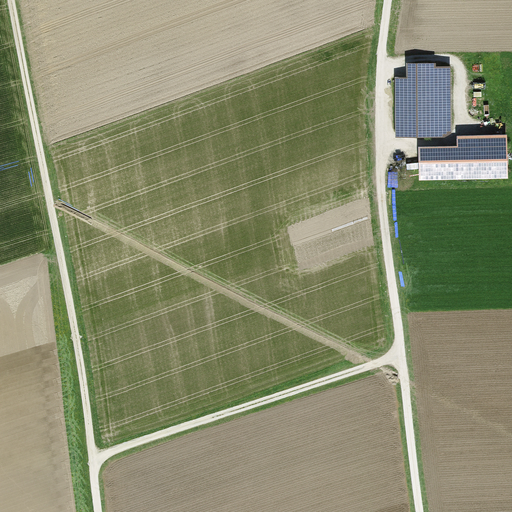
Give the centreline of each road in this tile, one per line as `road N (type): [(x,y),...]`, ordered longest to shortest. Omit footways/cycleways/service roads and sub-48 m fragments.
road 1 (track): [(93,459),(399,355),(381,164),(388,0)]
road 2 (track): [(11,0),(93,459)]
road 3 (track): [(420,511),(399,355)]
